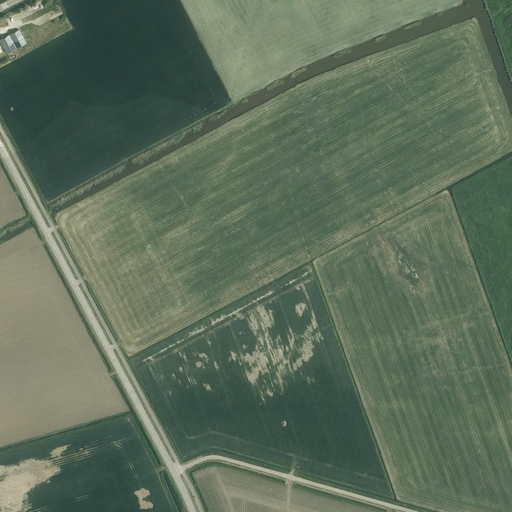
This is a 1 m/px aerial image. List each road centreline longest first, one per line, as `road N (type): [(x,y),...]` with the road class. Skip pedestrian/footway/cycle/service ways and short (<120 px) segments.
road 1 (secondary): [(173,472),(0,145)]
road 2 (unclassified): [(173,472),(217,457),(408,511)]
